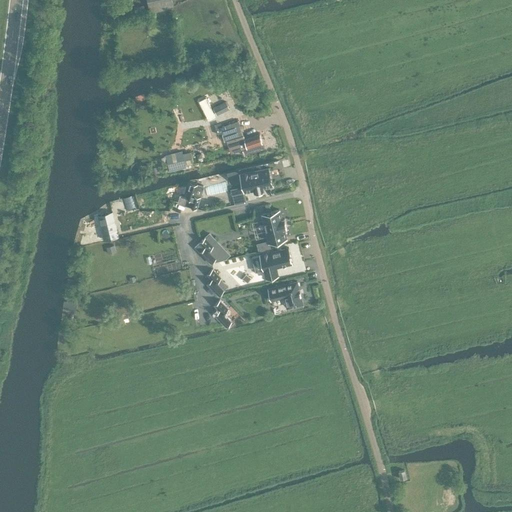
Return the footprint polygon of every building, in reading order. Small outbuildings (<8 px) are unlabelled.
[(119,0),(118,11),(126,12),(127,5),(131,5),(132,0),(119,0)] [(147,0),(150,11),(173,6),(171,0),(147,0)] [(228,103),(215,108),(215,110),(211,111),(207,96),(196,100),(202,119),(213,115),(212,114),(216,112),(217,114),(230,110),(228,103)] [(239,137),(244,153),(264,147),(262,142),(263,142),(260,134),(244,139),(238,120),(219,126),(224,142),(239,137)] [(169,152),(171,168),(186,166),(184,150),(169,152)] [(273,185),(269,167),(240,174),(244,191),(254,189),(254,192),(264,190),(263,187),(273,185)] [(197,184),(191,182),(186,197),(192,199),(190,206),(197,208),(200,197),(194,195),(197,184)] [(260,204),(261,212),(271,211),(270,203),(260,204)] [(279,209),(262,214),(269,243),(286,238),(284,228),(287,228),(285,218),(282,219),(279,209)] [(93,233),(94,239),(84,241),(85,244),(120,237),(114,210),(97,213),(101,232),(93,233)] [(213,246),(205,237),(200,242),(205,247),(200,251),(211,263),(216,258),(208,250),(213,246)] [(302,257),(299,242),(289,244),(293,259),(302,257)] [(292,263),(289,247),(260,254),(263,270),(264,270),(267,278),(278,275),(276,267),(292,263)] [(221,277),(213,269),(207,273),(212,279),(207,283),(218,295),(224,290),(216,282),(221,277)] [(287,307),(303,303),(301,295),(299,288),(297,281),(268,288),(271,300),(284,296),(287,307)] [(228,308),(220,299),(215,304),(220,310),(215,314),(226,326),(231,321),(224,313),(228,308)]
